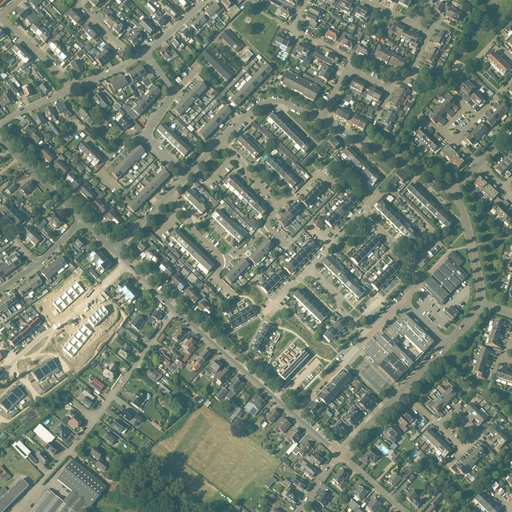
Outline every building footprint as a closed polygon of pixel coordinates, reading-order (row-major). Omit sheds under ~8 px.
[(39,5),(34,0),(30,4),(35,9),(34,10),(37,13),(40,10),(37,7),(39,5)] [(96,0),(92,5),(95,8),(96,7),(100,4),(102,5),(106,1),(104,0),(96,0)] [(173,0),(172,2),(176,6),(179,4),(184,9),(189,4),(187,1),(186,0),(173,0)] [(229,12),(227,14),(232,19),(240,12),(228,0),(225,0),(221,4),(229,12)] [(329,0),(329,1),(334,4),(332,7),(335,9),(337,4),(338,3),(338,2),(335,1),(335,0),(329,0)] [(337,4),(335,9),(338,10),(339,9),(343,11),(349,1),(346,0),(343,0),(344,0),(341,6),(338,4),(337,4)] [(410,0),(406,0),(404,6),(408,9),(411,4),(414,5),(416,0),(412,0),(412,1),(410,0)] [(349,1),(343,11),(347,14),(347,15),(350,16),(352,11),(350,9),(353,4),(349,1)] [(442,2),(441,5),(438,3),(434,11),(440,14),(442,10),(445,11),(448,5),(442,2)] [(165,23),(161,18),(160,17),(162,15),(150,3),(147,6),(156,15),(155,17),(153,20),(156,23),(160,27),(165,23)] [(214,4),(210,9),(215,14),(218,11),(221,13),(224,11),(219,6),(217,7),(214,4)] [(283,5),(280,11),(282,12),(280,14),(288,18),(291,13),(291,12),(287,10),(288,8),(283,5)] [(451,6),(448,5),(445,11),(448,13),(445,17),(451,20),(455,12),(450,10),(451,6)] [(170,6),(165,11),(173,20),(178,14),(170,6)] [(355,9),(351,17),(354,18),(356,14),(360,17),(364,9),(360,7),(357,11),(355,9)] [(215,14),(210,9),(205,13),(207,16),(205,18),(210,23),(213,21),(211,18),(215,14)] [(308,14),(317,18),(319,16),(321,17),(324,12),(318,9),(317,12),(311,9),(308,14)] [(360,17),(359,19),(363,21),(362,23),(365,24),(368,19),(365,17),(368,12),(364,9),(360,17)] [(77,11),(76,12),(74,10),(73,12),(71,10),(64,16),(67,18),(68,17),(73,21),(79,14),(77,11)] [(23,11),(17,16),(22,21),(25,19),(29,23),(28,24),(30,26),(31,25),(32,24),(34,22),(29,17),(27,15),(23,11)] [(104,22),(107,25),(115,17),(113,15),(114,14),(110,11),(107,15),(109,17),(104,22)] [(461,15),(455,12),(451,20),(457,23),(457,22),(460,23),(463,17),(461,16),(461,15)] [(82,17),(79,14),(73,21),(77,25),(79,27),(84,22),(82,20),(83,19),(81,17),(82,17)] [(317,18),(308,14),(306,19),(311,22),(310,25),(315,28),(318,23),(316,22),(317,18)] [(115,17),(107,25),(111,29),(117,22),(119,21),(115,17)] [(145,17),(140,22),(142,24),(152,33),(155,30),(146,22),(148,20),(145,17)] [(205,18),(203,20),(201,17),(196,21),(201,27),(205,23),(209,28),(212,25),(210,23),(205,18)] [(33,27),(30,30),(35,34),(41,29),(40,29),(37,25),(39,23),(38,21),(40,19),(38,18),(36,20),(34,22),(32,24),(31,25),(33,27)] [(134,20),(131,22),(133,24),(134,26),(138,29),(140,27),(143,30),(149,37),(152,33),(142,24),(141,25),(139,23),(138,25),(134,20)] [(201,27),(196,21),(191,26),(194,29),(192,31),(197,36),(199,33),(197,31),(201,27)] [(117,22),(111,29),(111,28),(115,32),(121,25),(117,22)] [(93,28),(92,28),(90,26),(89,28),(87,25),(83,30),(85,32),(84,33),(89,37),(95,30),(93,28)] [(121,25),(115,32),(118,35),(123,30),(125,33),(129,28),(126,25),(123,27),(121,25)] [(395,36),(399,28),(394,25),(392,29),(390,28),(387,35),(391,37),(392,34),(395,36)] [(41,29),(35,34),(37,36),(36,37),(38,39),(39,38),(39,39),(45,33),(42,30),(44,28),(43,26),(40,29),(41,29)] [(328,32),(325,37),(330,40),(334,31),(334,30),(334,29),(334,28),(333,28),(332,27),(331,28),(330,29),(329,29),(327,28),(325,30),(328,32)] [(399,28),(395,36),(398,37),(396,40),(399,41),(400,39),(404,31),(404,30),(399,28)] [(134,34),(132,37),(139,44),(143,40),(140,37),(138,35),(140,33),(137,30),(136,29),(132,32),(134,34)] [(98,33),(95,30),(89,37),(93,41),(93,40),(95,43),(100,38),(98,36),(99,35),(97,33),(98,33)] [(186,30),(184,32),(183,32),(181,33),(181,34),(181,35),(184,39),(183,40),(186,44),(193,38),(191,36),(191,35),(186,30)] [(225,43),(232,36),(227,31),(220,38),(225,43)] [(334,31),(330,40),(335,42),(338,37),(340,38),(342,36),(342,35),(340,33),(339,34),(334,31)] [(404,31),(400,39),(404,41),(408,34),(404,31)] [(45,33),(39,39),(45,44),(47,41),(49,43),(57,34),(54,32),(49,37),(45,33)] [(450,37),(451,35),(446,32),(444,34),(440,32),(438,36),(436,35),(435,37),(446,43),(449,37),(450,37)] [(274,39),(271,44),(274,45),(275,43),(281,46),(286,37),(280,34),(277,40),(274,39)] [(413,36),(408,34),(404,41),(409,44),(409,43),(413,36)] [(50,44),(52,45),(49,48),(54,53),(59,48),(57,45),(59,42),(58,41),(61,38),(58,35),(50,44)] [(413,36),(409,43),(412,44),(411,47),(416,49),(419,43),(417,42),(419,38),(413,35),(413,36)] [(197,36),(193,39),(201,47),(201,46),(204,49),(206,47),(207,45),(208,45),(209,44),(207,42),(206,42),(204,44),(197,36)] [(237,41),(232,36),(225,43),(231,48),(237,41)] [(342,36),(340,38),(343,40),(341,45),(346,48),(350,40),(345,37),(342,36)] [(127,37),(124,41),(127,44),(130,42),(132,44),(135,48),(139,44),(132,37),(129,39),(127,37)] [(281,46),(280,49),(288,54),(291,47),(288,46),(291,40),(286,37),(281,46)] [(436,40),(434,44),(438,46),(437,49),(441,51),(443,49),(445,50),(447,46),(445,45),(446,43),(435,37),(434,39),(436,40)] [(182,40),(178,43),(176,40),(171,44),(175,49),(178,48),(180,51),(187,45),(182,40)] [(350,40),(346,48),(351,50),(353,46),(356,47),(358,44),(355,42),(350,40)] [(242,46),(237,41),(231,48),(236,53),(242,46)] [(84,47),(78,42),(75,45),(81,50),(84,47)] [(358,48),(356,53),(361,56),(365,48),(360,45),(358,44),(356,47),(358,48)] [(17,45),(15,48),(13,46),(8,51),(12,55),(14,53),(16,55),(22,50),(17,45)] [(103,50),(97,56),(104,64),(111,58),(108,55),(112,51),(106,45),(102,49),(103,50)] [(294,49),(291,55),(294,57),(296,53),(301,56),(305,48),(300,45),(299,46),(297,51),(294,49)] [(379,54),(376,59),(382,61),(386,53),(383,52),(384,49),(385,48),(386,47),(382,45),(381,46),(377,53),(378,53),(379,54)] [(365,48),(361,56),(366,58),(369,53),(371,55),(372,55),(373,52),(375,48),(373,48),(371,47),(370,48),(366,46),(365,48)] [(64,52),(59,48),(54,53),(59,58),(64,52)] [(165,48),(159,53),(163,57),(166,61),(170,58),(172,57),(168,52),(165,48)] [(301,56),(298,60),(303,63),(300,67),(305,70),(312,59),(307,56),(310,50),(305,48),(301,56)] [(428,52),(427,54),(437,60),(440,53),(441,54),(442,52),(441,51),(437,49),(435,51),(431,49),(429,53),(428,52)] [(22,50),(16,55),(21,60),(26,54),(22,50)] [(207,62),(213,55),(208,50),(201,57),(207,62)] [(248,51),(241,58),(246,63),(253,56),(248,51)] [(67,56),(64,52),(59,58),(63,62),(66,59),(68,61),(73,56),(70,53),(67,56)] [(329,54),(327,59),(315,52),(313,57),(325,63),(327,60),(336,65),(339,59),(329,54)] [(386,53),(382,61),(387,64),(387,63),(391,55),(392,53),(390,52),(388,55),(386,53)] [(495,53),(492,56),(489,54),(485,58),(488,60),(492,63),(499,57),(495,53)] [(21,60),(25,64),(20,69),(23,72),(33,61),(26,54),(21,60)] [(91,54),(89,57),(93,62),(95,60),(101,67),(104,64),(97,56),(96,55),(95,55),(96,56),(94,57),(91,54)] [(427,57),(425,61),(429,63),(428,66),(433,69),(435,66),(434,65),(437,60),(427,54),(426,56),(427,57)] [(213,55),(207,62),(212,67),(218,60),(213,55)] [(391,55),(387,63),(392,65),(396,57),(391,55)] [(396,57),(392,65),(396,67),(400,61),(400,60),(396,57)] [(499,57),(492,63),(497,67),(503,61),(499,57)] [(396,67),(396,69),(401,72),(403,67),(406,68),(409,62),(404,59),(402,62),(400,61),(396,67)] [(223,66),(218,60),(212,67),(217,72),(223,66)] [(71,65),(76,75),(82,72),(80,67),(82,66),(79,61),(71,65)] [(507,65),(503,61),(497,67),(501,71),(507,65)] [(321,67),(319,71),(321,73),(329,77),(332,72),(328,70),(327,69),(328,67),(322,64),(321,66),(321,67)] [(507,65),(501,71),(505,75),(504,76),(506,78),(511,74),(508,72),(511,69),(507,65)] [(223,66),(217,72),(222,77),(229,71),(223,66)] [(265,66),(261,70),(267,76),(272,72),(265,66)] [(141,67),(134,71),(139,79),(145,75),(141,67)] [(261,70),(257,75),(263,81),(267,76),(261,70)] [(128,75),(130,78),(127,80),(131,86),(132,86),(131,86),(137,82),(136,80),(139,79),(134,71),(128,75)] [(234,76),(229,71),(222,77),(227,82),(234,76)] [(315,76),(314,79),(320,82),(321,79),(323,80),(327,82),(329,77),(321,73),(318,71),(315,76)] [(40,72),(36,75),(40,81),(44,77),(40,72)] [(284,75),(280,84),(283,85),(282,86),(287,89),(292,92),(293,91),(303,96),(303,97),(308,100),(313,103),(315,100),(317,96),(318,93),(319,93),(320,91),(321,91),(323,87),(315,83),(313,86),(286,72),(284,75)] [(257,75),(252,79),(259,85),(263,81),(257,75)] [(474,75),(470,80),(477,87),(482,83),(474,75)] [(123,78),(116,81),(121,89),(125,87),(126,89),(131,86),(127,80),(125,81),(123,78)] [(160,93),(154,88),(152,86),(152,84),(148,78),(142,82),(146,88),(148,90),(148,91),(150,93),(156,98),(160,93)] [(252,79),(248,84),(254,90),(259,85),(252,79)] [(20,92),(13,84),(11,81),(9,83),(7,80),(5,82),(9,87),(15,95),(20,92)] [(350,89),(349,90),(352,91),(352,90),(355,91),(360,83),(354,80),(351,86),(350,88),(350,89)] [(110,85),(112,88),(109,90),(113,96),(115,94),(114,92),(121,89),(116,81),(110,85)] [(459,88),(455,92),(457,94),(461,90),(464,93),(473,85),(469,81),(466,83),(461,89),(459,88)] [(200,83),(196,88),(202,94),(206,89),(200,83)] [(360,83),(355,91),(361,94),(360,96),(363,97),(366,91),(364,90),(365,86),(360,83)] [(45,84),(39,88),(45,95),(50,90),(45,84)] [(254,90),(248,84),(243,88),(250,94),(254,90)] [(26,86),(27,89),(23,91),(26,98),(32,95),(31,92),(32,92),(29,85),(26,86)] [(467,96),(464,100),(466,102),(473,95),(471,93),(474,91),(476,88),(473,85),(464,93),(467,96)] [(202,94),(196,88),(191,92),(199,100),(198,98),(202,94)] [(243,88),(239,93),(245,99),(250,94),(243,88)] [(398,91),(396,95),(405,100),(409,101),(411,97),(407,96),(408,94),(409,95),(411,92),(405,89),(404,91),(398,88),(397,91),(398,91)] [(366,91),(363,97),(366,99),(367,97),(372,100),(376,92),(371,89),(369,93),(366,91)] [(6,96),(0,99),(0,103),(0,104),(2,103),(4,107),(12,103),(10,100),(13,98),(9,91),(5,94),(6,96)] [(208,100),(211,102),(218,95),(214,91),(211,94),(213,96),(208,100)] [(473,95),(466,102),(468,104),(472,100),(475,103),(482,96),(483,95),(483,94),(480,91),(477,94),(477,93),(474,96),(473,95)] [(191,92),(187,97),(193,103),(195,105),(199,100),(191,92)] [(376,92),(372,100),(377,102),(376,104),(376,105),(379,106),(382,101),(380,99),(382,95),(376,92)] [(150,93),(146,97),(152,103),(156,98),(150,93)] [(245,99),(239,93),(235,97),(241,104),(245,99)] [(106,98),(104,100),(99,94),(93,99),(96,102),(95,103),(98,106),(99,105),(104,110),(111,104),(106,98)] [(393,98),(392,100),(402,106),(405,100),(396,95),(395,99),(393,98)] [(478,106),(474,110),(477,112),(477,113),(477,112),(481,108),(480,108),(479,107),(485,101),(486,100),(482,96),(475,103),(478,106)] [(146,97),(142,102),(141,102),(147,108),(152,103),(146,97)] [(193,103),(187,97),(182,101),(189,108),(193,103)] [(241,104),(235,97),(230,102),(236,108),(241,104)] [(446,102),(452,107),(457,112),(459,110),(454,105),(456,103),(450,97),(446,102)] [(141,102),(142,102),(140,100),(136,105),(137,106),(137,107),(143,112),(147,108),(141,102)] [(392,103),(390,107),(395,109),(394,112),(398,114),(399,111),(402,106),(392,100),(391,102),(392,103)] [(182,101),(178,106),(184,112),(189,108),(182,101)] [(446,102),(442,106),(453,116),(455,114),(450,109),(452,107),(446,102)] [(116,112),(121,108),(121,107),(122,105),(120,103),(118,104),(117,103),(112,108),(116,112)] [(503,105),(504,105),(501,108),(496,103),(494,105),(505,115),(509,111),(509,110),(511,108),(505,103),(503,105)] [(66,115),(64,111),(65,111),(62,104),(55,107),(59,114),(61,113),(63,117),(66,115)] [(345,112),(339,109),(340,107),(338,105),(335,112),(337,113),(335,117),(341,120),(345,112)] [(505,115),(494,105),(492,107),(497,112),(495,114),(501,120),(505,115)] [(137,107),(133,111),(128,106),(125,109),(123,106),(122,108),(134,121),(137,119),(139,117),(143,112),(137,107)] [(184,112),(178,106),(173,111),(180,117),(184,112)] [(442,106),(438,110),(444,116),(446,113),(451,118),(453,116),(442,106)] [(225,107),(220,112),(227,118),(231,113),(225,107)] [(126,114),(121,108),(118,111),(123,117),(126,114)] [(54,115),(50,109),(45,111),(48,118),(52,117),(55,122),(57,121),(54,115)] [(95,122),(89,116),(90,115),(84,109),(79,114),(81,117),(81,118),(84,121),(85,120),(90,126),(95,122)] [(438,110),(434,115),(444,125),(446,123),(441,118),(444,116),(438,110)] [(345,112),(341,120),(346,123),(348,119),(351,120),(354,114),(355,112),(352,111),(350,115),(345,112)] [(488,111),(486,113),(497,124),(501,120),(495,114),(493,116),(488,111)] [(227,118),(220,112),(216,116),(222,123),(227,118)] [(385,115),(383,117),(394,122),(397,117),(400,118),(402,116),(398,114),(394,112),(392,114),(388,112),(386,116),(385,115)] [(497,124),(486,113),(484,115),(489,120),(487,123),(493,128),(497,124)] [(38,114),(33,117),(38,126),(45,123),(44,120),(42,121),(38,114)] [(112,121),(105,114),(99,119),(106,127),(112,121)] [(273,124),(279,118),(274,114),(269,119),(273,124)] [(354,114),(351,120),(354,122),(352,125),(357,128),(361,121),(356,118),(357,115),(354,114)] [(444,125),(434,115),(429,119),(435,125),(437,122),(442,127),(444,125)] [(222,123),(216,116),(212,121),(218,127),(222,123)] [(126,130),(131,125),(124,117),(118,123),(126,130)] [(384,120),(382,124),(386,126),(385,129),(384,130),(389,133),(390,131),(392,129),(391,128),(394,122),(383,117),(382,119),(384,120)] [(279,118),(273,124),(278,128),(283,122),(279,118)] [(361,121),(357,128),(363,131),(367,124),(370,125),(371,122),(366,119),(364,122),(361,121)] [(179,127),(181,125),(176,120),(173,124),(177,129),(179,127)] [(218,127),(212,121),(207,126),(213,132),(218,127)] [(59,133),(51,122),(48,124),(56,135),(59,133)] [(194,122),(187,128),(189,131),(192,128),(196,124),(194,122)] [(283,122),(278,128),(282,132),(288,127),(283,122)] [(482,125),(480,127),(476,124),(474,125),(484,135),(488,131),(485,128),(487,126),(483,122),(481,124),(482,125)] [(162,136),(168,129),(163,125),(157,131),(162,136)] [(484,135),(474,125),(473,127),(476,131),(474,133),(481,139),(484,135)] [(30,126),(24,132),(36,145),(43,138),(30,126)] [(207,126),(203,130),(209,136),(213,132),(207,126)] [(292,131),(288,127),(282,132),(287,137),(292,131)] [(422,131),(417,137),(421,141),(432,130),(430,128),(425,133),(422,131)] [(172,134),(168,129),(162,136),(166,140),(172,134)] [(209,136),(203,130),(198,135),(205,141),(209,136)] [(432,130),(421,141),(426,145),(431,139),(429,137),(434,132),(432,130)] [(297,135),(292,131),(287,137),(291,141),(297,135)] [(469,131),(467,133),(477,143),(481,139),(474,133),(472,135),(469,131)] [(469,138),(467,141),(466,139),(463,142),(468,146),(470,144),(473,147),(477,143),(467,133),(465,135),(469,138)] [(177,138),(172,134),(166,140),(171,145),(177,138)] [(244,135),(242,137),(237,142),(241,147),(247,141),(249,139),(244,135)] [(301,140),(297,135),(291,141),(296,145),(301,140)] [(426,145),(423,147),(426,150),(428,151),(430,149),(440,138),(438,136),(434,141),(431,139),(426,145)] [(276,145),(268,137),(266,139),(269,141),(269,142),(274,147),(276,145)] [(181,143),(177,138),(171,145),(175,149),(181,143)] [(440,138),(430,149),(434,153),(436,155),(440,151),(437,149),(440,147),(438,145),(442,140),(440,138)] [(332,139),(317,154),(323,160),(327,156),(325,154),(331,147),(335,151),(339,146),(332,139)] [(301,140),(296,145),(300,150),(306,144),(301,140)] [(251,145),(247,141),(241,147),(246,151),(251,145)] [(186,147),(181,143),(175,149),(180,153),(186,147)] [(41,151),(42,152),(40,155),(44,160),(50,155),(47,152),(51,148),(47,144),(41,151)] [(83,154),(88,148),(83,144),(78,149),(83,154)] [(306,144),(300,150),(305,154),(310,148),(306,144)] [(251,145),(246,151),(250,155),(256,150),(251,145)] [(449,146),(445,150),(441,154),(459,170),(466,162),(463,160),(466,157),(464,155),(462,158),(455,151),(458,148),(456,147),(453,150),(449,146)] [(138,147),(134,151),(140,157),(144,153),(138,147)] [(186,147),(180,153),(184,158),(187,155),(189,157),(194,153),(191,150),(190,151),(186,147)] [(270,151),(262,160),(264,162),(271,154),(273,156),(275,154),(275,155),(278,153),(281,156),(283,154),(284,153),(280,148),(279,147),(275,151),(274,150),(272,153),(270,151)] [(88,148),(83,154),(87,158),(93,152),(88,148)] [(343,155),(341,156),(345,160),(347,159),(353,154),(348,149),(343,155)] [(260,154),(256,150),(250,155),(255,160),(260,154)] [(140,157),(134,151),(129,156),(136,162),(140,157)] [(93,152),(87,158),(92,162),(97,157),(93,152)] [(353,154),(347,159),(352,163),(357,158),(353,154)] [(53,158),(50,155),(44,160),(49,164),(52,161),(54,163),(59,158),(56,155),(53,158)] [(54,163),(56,165),(54,167),(58,172),(64,167),(61,164),(65,160),(61,156),(59,158),(54,163)] [(129,156),(125,160),(131,167),(136,162),(129,156)] [(341,166),(342,164),(340,161),(340,160),(339,159),(336,156),(334,158),(337,161),(336,161),(341,166)] [(97,157),(92,162),(96,167),(102,161),(97,157)] [(270,167),(275,162),(271,157),(266,163),(270,167)] [(357,158),(352,163),(356,168),(361,162),(357,158)] [(511,163),(507,158),(503,162),(510,170),(511,167),(511,163)] [(125,160),(120,165),(127,171),(131,167),(125,160)] [(280,166),(275,162),(270,167),(275,172),(280,166)] [(361,162),(356,168),(360,172),(366,167),(361,162)] [(510,170),(503,162),(499,166),(507,174),(510,170)] [(127,171),(120,165),(116,170),(122,176),(127,171)] [(280,166),(275,172),(279,176),(284,170),(280,166)] [(507,174),(499,166),(495,170),(503,178),(507,174)] [(67,170),(64,167),(58,172),(63,176),(66,174),(68,176),(73,170),(70,168),(67,170)] [(370,171),(366,167),(360,172),(365,176),(370,171)] [(68,176),(70,177),(66,181),(71,185),(76,180),(72,176),(75,173),(73,170),(68,176)] [(122,176),(116,170),(111,174),(118,180),(122,176)] [(289,175),(284,170),(279,176),(284,180),(289,175)] [(163,171),(158,175),(165,182),(169,177),(163,171)] [(375,175),(370,171),(365,176),(369,181),(375,175)] [(391,193),(391,192),(395,189),(393,187),(399,180),(403,183),(407,179),(399,171),(384,187),(390,192),(391,193)] [(150,176),(145,172),(141,176),(143,178),(146,180),(150,176)] [(165,182),(158,175),(154,180),(160,186),(165,182)] [(291,177),(289,175),(284,180),(288,185),(293,179),(295,177),(293,176),(291,177)] [(375,175),(369,181),(374,185),(379,180),(375,175)] [(231,177),(229,179),(227,178),(222,182),(226,186),(227,184),(230,187),(236,182),(231,177)] [(296,177),(293,179),(288,185),(293,189),(294,187),(297,190),(303,184),(300,181),(296,177)] [(482,178),(478,182),(474,186),(491,203),(499,195),(495,190),(498,187),(496,185),(493,189),(486,182),(489,179),(487,177),(484,180),(482,178)] [(76,180),(71,185),(76,190),(79,187),(81,189),(86,183),(83,181),(80,184),(76,180)] [(154,180),(150,185),(156,191),(160,186),(154,180)] [(202,188),(200,186),(195,182),(193,184),(199,190),(202,188)] [(240,186),(236,182),(230,187),(235,191),(240,186)] [(21,190),(26,196),(34,189),(29,183),(21,190)] [(81,189),(83,190),(80,193),(85,198),(90,192),(86,189),(89,186),(86,183),(81,189)] [(318,185),(313,190),(319,196),(324,190),(323,189),(325,187),(321,183),(319,185),(318,185)] [(13,184),(6,190),(11,195),(17,189),(13,184)] [(150,185),(145,189),(151,195),(156,191),(150,185)] [(413,196),(418,191),(412,185),(407,191),(413,196)] [(219,189),(217,187),(216,186),(213,189),(214,191),(221,197),(222,195),(218,191),(219,189)] [(244,190),(240,186),(235,191),(239,196),(244,190)] [(151,195),(145,189),(141,194),(147,200),(151,195)] [(90,192),(85,198),(90,202),(92,199),(94,201),(101,194),(97,190),(93,195),(90,192)] [(249,194),(244,190),(239,196),(244,200),(249,194)] [(313,190),(309,195),(314,200),(319,196),(313,190)] [(188,202),(194,196),(189,191),(183,198),(188,202)] [(405,202),(407,200),(402,196),(404,194),(401,191),(398,195),(400,197),(405,202)] [(422,195),(418,191),(413,196),(417,201),(422,195)] [(96,203),(92,206),(97,211),(102,206),(99,202),(102,199),(104,197),(102,195),(101,194),(94,201),(96,203)] [(116,204),(118,202),(109,194),(107,197),(116,204)] [(141,194),(136,198),(143,204),(147,200),(141,194)] [(253,199),(249,194),(244,200),(248,204),(253,199)] [(325,201),(326,203),(332,197),(330,195),(327,198),(326,196),(325,198),(322,194),(321,195),(325,200),(325,201)] [(309,195),(305,199),(310,205),(314,200),(309,195)] [(351,195),(347,200),(353,206),(356,203),(357,205),(359,203),(357,201),(351,195)] [(422,195),(417,201),(421,205),(427,199),(422,195)] [(199,200),(194,196),(188,202),(193,206),(199,200)] [(219,204),(215,201),(211,197),(208,199),(213,204),(211,206),(215,209),(219,204)] [(143,204),(136,198),(132,203),(138,209),(143,204)] [(253,199),(248,204),(253,209),(258,203),(253,199)] [(310,205),(305,199),(301,203),(307,208),(310,205)] [(427,199),(421,205),(426,209),(431,203),(427,199)] [(43,207),(40,210),(43,212),(45,214),(48,211),(50,213),(52,211),(50,208),(54,205),(49,200),(43,207)] [(199,200),(193,206),(197,211),(203,205),(199,200)] [(347,200),(342,204),(349,210),(351,208),(353,209),(355,207),(353,206),(347,200)] [(505,201),(500,206),(498,204),(492,210),(497,214),(507,203),(505,201)] [(4,209),(1,212),(5,216),(12,209),(8,206),(9,205),(7,203),(2,207),(4,209)] [(138,209),(132,203),(127,207),(134,214),(138,209)] [(253,209),(257,213),(262,207),(258,203),(253,209)] [(380,214),(386,207),(382,203),(376,209),(379,212),(377,214),(379,215),(380,214)] [(435,208),(431,203),(426,209),(430,213),(435,208)] [(509,205),(507,203),(497,214),(501,218),(506,212),(504,210),(509,205)] [(296,204),(291,209),(297,214),(301,210),(296,204)] [(342,204),(338,209),(344,215),(347,212),(349,214),(350,212),(349,210),(342,204)] [(208,209),(203,205),(197,211),(202,215),(208,209)] [(106,209),(102,206),(97,211),(102,215),(105,212),(107,214),(112,209),(109,206),(106,209)] [(257,213),(255,215),(257,217),(259,215),(262,217),(267,212),(262,207),(257,213)] [(391,212),(386,207),(380,214),(383,217),(382,218),(383,220),(385,218),(391,212)] [(440,212),(435,208),(430,213),(434,217),(440,212)] [(12,209),(5,216),(9,220),(16,213),(12,209)] [(107,214),(109,216),(106,218),(111,223),(116,218),(113,214),(115,212),(112,209),(107,214)] [(297,214),(291,209),(287,214),(292,219),(297,214)] [(338,209),(333,213),(340,220),(343,217),(344,218),(346,217),(344,215),(338,209)] [(511,209),(508,214),(506,212),(501,218),(505,222),(511,214),(511,209)] [(216,222),(223,216),(218,211),(212,218),(216,222)] [(396,216),(391,212),(385,218),(388,221),(386,223),(388,224),(389,223),(396,216)] [(444,216),(440,212),(434,217),(438,221),(444,216)] [(19,217),(16,213),(9,220),(13,224),(19,217)] [(340,220),(333,213),(329,218),(336,224),(338,221),(340,223),(342,221),(340,220)] [(287,214),(283,218),(288,224),(292,219),(287,214)] [(51,220),(49,222),(52,225),(54,223),(58,228),(63,223),(56,216),(51,220)] [(119,220),(116,218),(111,223),(116,228),(119,225),(121,227),(127,220),(123,216),(119,220)] [(223,216),(216,222),(221,226),(227,220),(223,216)] [(400,221),(396,216),(389,223),(392,225),(391,227),(392,229),(394,227),(400,221)] [(444,216),(438,221),(443,226),(448,220),(444,216)] [(19,217),(13,224),(16,228),(20,224),(22,227),(26,222),(24,220),(23,221),(19,217)] [(288,224),(283,218),(278,223),(284,228),(288,224)] [(336,224),(329,218),(324,223),(331,229),(334,226),(335,227),(337,226),(336,224)] [(256,223),(251,219),(247,223),(256,231),(259,227),(255,224),(256,223)] [(232,224),(227,220),(221,226),(225,231),(232,224)] [(448,220),(443,226),(447,230),(452,224),(448,220)] [(405,225),(400,221),(394,227),(397,230),(395,231),(397,233),(398,232),(398,231),(405,225)] [(212,227),(228,241),(231,239),(215,224),(212,227)] [(232,224),(225,231),(230,235),(236,229),(232,224)] [(409,229),(405,225),(398,231),(398,232),(401,234),(400,236),(401,237),(403,236),(409,229)] [(248,226),(246,228),(250,232),(249,234),(251,236),(255,232),(251,228),(248,226)] [(26,238),(32,232),(28,227),(22,233),(26,238)] [(241,233),(236,229),(230,235),(235,240),(241,233)] [(409,229),(403,236),(406,239),(404,240),(406,242),(407,240),(414,234),(409,229)] [(442,234),(438,230),(436,232),(440,236),(440,237),(442,239),(445,236),(443,233),(442,234)] [(26,238),(26,239),(28,241),(29,241),(30,242),(31,242),(37,236),(32,232),(26,238)] [(178,232),(177,233),(175,232),(171,236),(172,237),(171,238),(176,243),(182,236),(178,232)] [(241,233),(235,240),(239,244),(245,238),(241,233)] [(414,234),(407,240),(410,243),(409,245),(411,246),(418,238),(414,234)] [(37,236),(31,242),(35,247),(38,243),(40,245),(45,241),(41,237),(39,239),(37,236)] [(182,236),(176,243),(181,247),(187,241),(182,236)] [(373,237),(369,242),(375,248),(380,243),(373,237)] [(75,244),(80,249),(85,243),(83,241),(83,242),(80,239),(75,244)] [(313,240),(310,242),(306,246),(314,254),(312,253),(315,250),(316,251),(318,250),(313,245),(315,243),(313,240)] [(169,250),(171,248),(168,245),(169,244),(166,241),(163,244),(169,250)] [(187,241),(181,247),(185,252),(191,245),(187,241)] [(262,245),(268,251),(273,247),(266,241),(262,245)] [(149,242),(145,245),(143,243),(137,248),(142,253),(144,251),(146,253),(153,245),(149,242)] [(375,248),(369,242),(364,246),(371,252),(375,248)] [(146,253),(148,254),(145,257),(150,262),(155,257),(152,254),(157,249),(153,245),(146,253)] [(196,250),(191,245),(185,252),(190,256),(196,250)] [(268,251),(262,245),(258,250),(264,256),(268,251)] [(306,246),(301,251),(308,257),(310,254),(312,256),(314,254),(306,246)] [(364,246),(360,251),(366,257),(371,252),(364,246)] [(97,250),(95,252),(93,250),(88,255),(90,257),(92,259),(89,262),(91,263),(101,254),(97,250)] [(201,254),(196,250),(190,256),(194,261),(201,254)] [(258,250),(254,254),(260,260),(264,256),(258,250)] [(308,257),(301,251),(297,256),(305,263),(303,262),(306,259),(308,260),(309,259),(308,257)] [(366,257),(360,251),(355,255),(362,262),(366,257)] [(422,286),(441,304),(467,277),(456,267),(463,261),(452,252),(446,258),(449,260),(422,286)] [(81,253),(73,260),(78,264),(85,257),(81,253)] [(16,258),(11,262),(15,269),(21,265),(18,262),(21,260),(17,254),(14,256),(16,258)] [(103,258),(101,254),(91,263),(92,265),(95,262),(96,264),(103,258)] [(158,259),(155,257),(150,262),(155,267),(157,264),(159,266),(166,258),(162,254),(158,259)] [(205,258),(201,254),(194,261),(199,265),(205,258)] [(260,260),(254,254),(249,259),(255,265),(260,260)] [(362,262),(355,255),(351,260),(357,266),(362,262)] [(297,256),(292,260),(300,268),(299,266),(302,263),(303,265),(305,263),(297,256)] [(61,258),(56,262),(61,269),(64,271),(66,269),(63,267),(66,265),(70,262),(66,258),(63,261),(61,258)] [(103,258),(96,264),(99,267),(96,269),(97,271),(107,262),(103,258)] [(159,266),(161,267),(159,269),(164,274),(169,269),(165,265),(169,261),(166,258),(159,266)] [(205,258),(199,265),(204,269),(210,263),(205,258)] [(325,270),(333,263),(328,258),(322,265),(325,268),(324,269),(325,270)] [(8,264),(6,266),(10,272),(15,269),(11,262),(8,259),(6,261),(8,264)] [(238,265),(244,271),(249,266),(242,260),(238,265)] [(292,260),(288,265),(296,272),(295,271),(297,268),(299,269),(300,268),(292,260)] [(56,262),(51,266),(57,273),(61,269),(56,262)] [(110,265),(107,262),(97,271),(98,272),(101,269),(103,272),(110,265)] [(210,263),(204,269),(208,274),(214,267),(210,263)] [(333,263),(325,270),(325,271),(327,269),(329,272),(328,273),(330,275),(337,267),(333,263)] [(401,271),(400,269),(393,263),(389,268),(395,274),(398,271),(399,273),(401,271)] [(244,271),(238,265),(233,270),(240,276),(244,271)] [(296,272),(288,265),(284,269),(290,275),(293,273),(294,274),(296,272)] [(10,272),(6,266),(0,269),(5,276),(10,272)] [(51,266),(47,271),(52,277),(57,273),(51,266)] [(172,271),(169,269),(164,274),(169,279),(171,277),(172,278),(179,271),(176,267),(172,271)] [(342,271),(337,267),(330,275),(331,274),(334,276),(333,278),(334,279),(342,271)] [(389,268),(384,272),(392,280),(391,278),(393,276),(395,277),(397,275),(395,274),(389,268)] [(233,270),(229,274),(235,280),(240,276),(233,270)] [(278,270),(274,275),(282,283),(280,281),(283,278),(285,280),(286,278),(278,270)] [(52,277),(47,271),(42,275),(47,281),(45,283),(48,286),(52,283),(49,279),(52,277)] [(172,278),(174,280),(172,283),(176,288),(181,282),(178,279),(180,276),(178,274),(180,273),(179,272),(180,271),(179,271),(172,278)] [(346,276),(342,271),(334,279),(334,280),(336,278),(338,281),(337,282),(339,284),(346,276)] [(392,280),(384,272),(380,277),(388,285),(388,284),(386,283),(389,280),(391,282),(392,280)] [(235,280),(229,274),(224,279),(231,285),(235,280)] [(282,283),(274,275),(269,280),(277,287),(276,286),(279,283),(280,284),(282,283)] [(351,280),(346,276),(339,284),(340,282),(343,285),(342,287),(343,288),(351,280)] [(388,285),(380,277),(375,281),(383,289),(384,289),(382,287),(385,285),(386,286),(388,285)] [(43,281),(41,283),(37,278),(32,281),(37,288),(42,284),(42,285),(44,283),(43,281)] [(125,280),(119,285),(117,287),(120,289),(117,292),(118,294),(128,284),(125,280)] [(181,282),(176,288),(181,292),(184,290),(186,291),(191,286),(188,284),(185,286),(184,285),(186,283),(186,282),(184,280),(181,282)] [(277,287),(269,280),(265,284),(273,292),(272,290),(274,287),(276,289),(277,287)] [(356,285),(351,280),(343,288),(345,287),(348,290),(346,291),(348,293),(356,285)] [(37,288),(32,281),(28,285),(32,291),(37,288)] [(383,289),(375,281),(371,286),(377,292),(380,289),(382,291),(383,289)] [(72,288),(71,289),(78,298),(84,293),(76,284),(72,288)] [(132,288),(128,284),(118,294),(119,295),(122,292),(124,295),(132,288)] [(273,292),(265,284),(260,289),(267,295),(270,292),(271,293),(273,292)] [(28,285),(23,288),(27,295),(32,291),(28,285)] [(360,289),(356,285),(348,293),(349,291),(352,294),(351,295),(352,297),(354,296),(360,289)] [(186,291),(187,293),(185,295),(190,300),(195,294),(192,291),(193,289),(191,286),(186,291)] [(27,295),(23,288),(18,292),(22,298),(27,295)] [(132,288),(124,295),(126,297),(123,300),(125,301),(135,292),(132,288)] [(71,289),(65,295),(72,303),(78,298),(71,289)] [(365,294),(360,289),(354,296),(357,298),(355,300),(357,302),(365,294)] [(298,302),(304,295),(300,291),(293,298),(296,300),(295,302),(297,303),(298,302)] [(125,301),(123,303),(124,305),(126,302),(126,303),(129,300),(131,303),(139,296),(135,292),(125,301)] [(195,294),(190,300),(195,304),(197,302),(199,304),(204,299),(205,297),(201,293),(198,297),(195,294)] [(60,299),(59,300),(67,308),(72,303),(65,295),(60,299)] [(304,295),(298,302),(301,305),(300,306),(301,307),(302,306),(309,300),(304,295)] [(12,296),(8,299),(12,306),(17,302),(12,296)] [(12,306),(8,299),(3,303),(7,309),(12,306)] [(199,304),(201,306),(198,309),(202,313),(208,308),(205,305),(208,303),(207,302),(204,299),(199,304)] [(59,300),(53,305),(61,314),(67,308),(59,300)] [(313,304),(309,300),(302,306),(305,309),(304,310),(306,312),(307,311),(313,304)] [(313,304),(307,311),(310,314),(309,315),(310,316),(312,315),(318,309),(313,304)] [(249,305),(243,308),(249,317),(255,314),(249,305)] [(446,316),(452,321),(459,314),(451,307),(448,311),(449,313),(446,316)] [(212,312),(208,308),(202,313),(207,318),(210,315),(212,317),(217,312),(214,309),(212,312)] [(243,308),(238,312),(243,321),(249,317),(243,308)] [(101,309),(98,312),(104,319),(107,315),(101,309)] [(322,313),(318,309),(312,315),(314,318),(313,319),(315,321),(316,320),(322,313)] [(98,312),(94,315),(100,322),(104,319),(98,312)] [(155,312),(152,317),(151,316),(147,322),(151,325),(155,320),(158,321),(161,316),(155,312)] [(238,312),(232,315),(237,324),(243,321),(238,312)] [(322,313),(316,320),(319,322),(318,324),(319,325),(320,324),(321,324),(327,318),(322,313)] [(94,315),(90,319),(97,325),(100,322),(94,315)] [(111,324),(116,321),(112,315),(107,318),(111,324)] [(226,319),(231,328),(237,324),(232,315),(226,319)] [(390,329),(387,332),(388,332),(383,336),(385,338),(382,340),(381,339),(365,355),(369,359),(369,360),(373,363),(374,362),(379,367),(379,368),(380,369),(395,384),(408,371),(434,344),(425,336),(424,336),(421,333),(421,332),(419,330),(419,331),(416,328),(416,327),(413,325),(412,324),(412,323),(411,322),(409,320),(404,315),(400,319),(398,321),(395,324),(393,326),(393,327),(390,330),(390,329)] [(130,325),(138,331),(145,322),(137,316),(130,325)] [(36,317),(33,320),(31,318),(29,319),(37,328),(40,325),(41,323),(36,317)] [(30,323),(27,326),(27,327),(27,326),(32,332),(32,331),(37,328),(29,319),(28,320),(30,323)] [(90,319),(87,322),(93,329),(97,325),(90,319)] [(349,327),(347,326),(341,319),(336,324),(343,330),(346,327),(347,329),(349,327)] [(495,321),(493,327),(501,330),(502,327),(506,328),(507,325),(495,321)] [(343,330),(336,324),(332,328),(338,335),(341,332),(343,333),(344,332),(343,330)] [(27,327),(24,329),(22,327),(21,328),(28,336),(33,332),(32,331),(32,332),(27,326),(27,327)] [(83,326),(78,332),(87,339),(92,333),(83,326)] [(276,331),(267,326),(264,332),(273,337),(276,331)] [(501,330),(493,327),(491,333),(504,337),(504,335),(500,333),(501,330)] [(22,332),(19,334),(18,335),(23,340),(24,340),(28,336),(21,328),(19,329),(22,332)] [(332,328),(327,333),(334,339),(337,336),(338,338),(340,336),(338,335),(332,328)] [(128,329),(125,332),(137,341),(139,338),(128,329)] [(180,330),(172,338),(176,342),(178,344),(186,335),(180,330)] [(78,332),(73,338),(82,345),(87,339),(78,332)] [(269,343),(273,337),(264,332),(260,338),(269,343)] [(334,339),(327,333),(323,337),(329,344),(332,341),(334,342),(335,341),(334,339)] [(491,333),(489,339),(498,342),(499,338),(503,339),(504,337),(491,333)] [(13,334),(11,335),(19,344),(23,340),(18,335),(19,334),(18,334),(15,336),(13,334)] [(162,334),(158,341),(162,343),(166,337),(162,334)] [(10,337),(12,339),(9,342),(14,348),(15,347),(19,344),(11,335),(10,337)] [(73,338),(68,344),(77,351),(82,345),(73,338)] [(266,349),(269,343),(260,338),(257,344),(266,349)] [(186,340),(182,344),(184,346),(187,349),(185,351),(190,356),(196,349),(193,347),(196,344),(190,339),(188,342),(186,340)] [(498,342),(489,339),(487,345),(500,349),(501,346),(497,345),(498,342)] [(68,344),(63,350),(72,358),(77,351),(68,344)] [(128,353),(132,348),(126,344),(123,349),(122,349),(118,355),(126,360),(130,354),(128,353)] [(263,355),(266,349),(257,344),(254,350),(263,355)] [(178,349),(175,347),(173,345),(169,350),(173,354),(178,349)] [(481,349),(479,355),(487,358),(488,355),(493,356),(493,353),(481,349)] [(298,353),(306,361),(309,357),(301,350),(298,353)] [(199,358),(192,368),(196,372),(204,362),(204,363),(210,356),(205,352),(202,355),(201,354),(199,358)] [(295,356),(303,364),(306,361),(298,353),(295,356)] [(159,357),(159,358),(158,360),(165,365),(164,366),(163,368),(166,370),(167,368),(167,369),(172,363),(162,354),(162,355),(160,355),(159,357)] [(479,355),(477,361),(490,365),(490,363),(486,361),(487,358),(479,355)] [(292,359),(300,367),(303,364),(295,356),(292,359)] [(174,362),(178,365),(171,372),(174,375),(177,372),(183,365),(184,363),(178,358),(174,362)] [(289,362),(297,370),(300,367),(292,359),(289,362)] [(52,360),(45,365),(52,375),(59,370),(52,360)] [(477,361),(475,367),(484,370),(485,366),(489,368),(490,365),(477,361)] [(216,362),(211,367),(209,365),(205,371),(203,370),(200,374),(202,375),(205,371),(208,374),(213,369),(217,373),(222,367),(216,362)] [(286,365),(294,373),(297,370),(289,362),(286,365)] [(76,374),(84,367),(82,363),(75,369),(74,367),(72,369),(76,374)] [(103,375),(112,380),(116,374),(113,372),(114,370),(115,370),(117,367),(112,364),(108,369),(107,368),(103,375)] [(45,365),(39,369),(46,379),(52,375),(45,365)] [(284,368),(291,376),(294,373),(286,365),(284,368)] [(484,370),(475,367),(473,373),(478,374),(477,378),(488,381),(490,377),(486,376),(487,374),(483,373),(484,370)] [(281,371),(288,379),(291,376),(284,368),(281,371)] [(501,381),(505,369),(503,368),(502,372),(498,371),(496,379),(501,381)] [(39,369),(32,373),(39,384),(46,379),(39,369)] [(505,369),(501,381),(507,383),(510,374),(506,373),(508,369),(505,369)] [(147,372),(147,373),(146,374),(151,378),(150,379),(156,383),(161,376),(155,371),(154,373),(150,370),(149,371),(148,371),(147,372)] [(219,372),(214,378),(220,383),(223,379),(225,380),(230,374),(225,370),(221,374),(219,372)] [(193,371),(186,378),(190,382),(197,375),(193,371)] [(277,375),(285,382),(288,379),(281,371),(277,375)] [(345,373),(341,377),(347,383),(351,379),(345,373)] [(338,379),(336,381),(343,387),(347,383),(341,377),(340,377),(339,379),(338,379)] [(230,391),(225,397),(230,401),(244,385),(237,379),(229,389),(230,391)] [(90,385),(99,392),(104,387),(95,380),(90,385)] [(343,387),(336,381),(334,383),(335,383),(332,385),(339,392),(343,387)] [(328,391),(334,398),(339,393),(332,387),(328,391)] [(455,396),(449,389),(447,387),(443,391),(445,393),(455,403),(457,401),(453,398),(455,396)] [(16,388),(11,393),(19,401),(24,396),(16,388)] [(92,395),(94,392),(88,388),(84,394),(88,397),(84,402),(91,408),(95,403),(93,401),(96,398),(92,395)] [(146,394),(145,395),(140,391),(136,396),(138,398),(133,404),(139,408),(146,399),(147,399),(149,399),(150,397),(150,395),(148,394),(146,394)] [(328,391),(324,395),(330,402),(334,398),(328,391)] [(223,398),(224,396),(220,392),(218,394),(214,398),(219,402),(223,398)] [(11,393),(5,399),(13,407),(19,401),(11,393)] [(245,393),(240,398),(244,402),(249,397),(245,393)] [(445,393),(442,397),(448,403),(450,401),(454,405),(455,403),(445,393)] [(192,400),(197,403),(201,399),(196,395),(192,400)] [(330,402),(324,395),(320,400),(326,406),(330,402)] [(256,396),(245,408),(255,416),(258,412),(258,411),(265,404),(256,396)] [(347,405),(354,399),(351,396),(345,403),(347,405)] [(365,398),(361,401),(369,409),(369,408),(370,409),(372,407),(372,406),(368,402),(370,400),(366,396),(364,398),(365,398)] [(442,397),(438,400),(448,410),(450,409),(446,405),(448,403),(442,397)] [(5,399),(0,404),(8,412),(13,407),(5,399)] [(438,400),(435,404),(441,410),(443,408),(447,412),(448,410),(438,400)] [(368,409),(361,401),(358,404),(357,403),(355,405),(359,409),(361,408),(365,412),(366,412),(368,410),(368,409)] [(435,404),(433,403),(430,406),(431,408),(441,418),(443,416),(439,412),(441,410),(435,404)] [(469,414),(475,407),(471,403),(461,414),(463,415),(466,412),(469,414)] [(318,415),(324,408),(320,404),(316,407),(313,404),(308,411),(308,412),(311,414),(315,417),(317,415),(318,415)] [(349,416),(356,423),(360,419),(359,418),(360,417),(356,413),(358,411),(353,407),(349,411),(352,413),(349,416)] [(475,407),(469,414),(471,416),(467,420),(469,421),(479,411),(475,407)] [(328,410),(325,413),(329,418),(333,415),(328,410)] [(77,429),(81,424),(78,422),(80,419),(71,411),(67,416),(72,420),(68,425),(74,430),(76,428),(77,429)] [(268,415),(265,419),(272,424),(279,416),(273,411),(268,416),(268,415)] [(479,411),(469,421),(471,423),(474,419),(476,421),(483,415),(479,411)] [(128,412),(123,417),(131,424),(135,418),(128,412)] [(403,418),(409,424),(412,421),(414,424),(418,420),(414,415),(412,418),(408,414),(403,418)] [(479,424),(475,427),(477,429),(487,419),(483,415),(476,421),(479,424)] [(356,423),(349,416),(347,418),(344,416),(340,420),(345,424),(347,422),(351,426),(352,426),(353,426),(356,423)] [(138,417),(136,421),(141,426),(144,423),(138,417)] [(262,418),(257,423),(258,424),(256,425),(259,428),(261,426),(262,427),(267,421),(262,418)] [(409,424),(403,418),(402,418),(398,422),(401,426),(399,429),(404,433),(408,429),(406,427),(409,424)] [(273,429),(277,433),(279,430),(283,434),(291,426),(282,419),(273,429)] [(62,441),(69,433),(64,429),(66,426),(59,421),(54,427),(57,430),(54,434),(62,441)] [(119,421),(115,427),(124,434),(128,428),(130,430),(132,427),(126,422),(124,424),(119,421)] [(157,425),(152,421),(151,423),(160,431),(162,429),(160,428),(162,426),(159,423),(157,425)] [(344,435),(346,433),(341,428),(343,426),(338,421),(335,424),(337,425),(333,429),(334,429),(334,430),(335,432),(336,431),(342,437),(344,435)] [(53,456),(58,451),(50,444),(55,439),(39,425),(33,432),(48,446),(45,450),(50,454),(50,453),(53,456)] [(490,435),(497,428),(493,425),(483,435),(485,436),(488,433),(490,435)] [(432,426),(429,430),(422,437),(426,440),(432,433),(431,432),(434,428),(432,426)] [(399,433),(393,427),(386,434),(390,437),(388,439),(393,444),(397,440),(395,437),(399,433)] [(497,428),(490,435),(493,437),(489,441),(491,442),(501,432),(497,428)] [(289,433),(284,438),(289,443),(291,441),(295,444),(301,436),(295,431),(291,435),(289,433)] [(110,445),(112,446),(116,440),(118,442),(121,439),(116,435),(114,438),(108,432),(103,439),(107,442),(106,443),(109,445),(110,445)] [(435,435),(432,433),(426,440),(430,444),(440,433),(438,432),(435,435)] [(505,436),(501,432),(491,442),(493,444),(496,440),(498,443),(505,436)] [(441,435),(440,433),(430,444),(433,447),(440,441),(438,439),(441,435)] [(500,445),(497,448),(499,450),(509,440),(505,436),(498,443),(500,445)] [(442,443),(440,441),(433,447),(437,451),(447,441),(445,439),(442,443)] [(449,442),(447,441),(437,451),(441,455),(447,448),(445,446),(449,442)] [(28,458),(31,454),(19,442),(16,444),(15,443),(12,446),(26,460),(28,458)] [(305,443),(299,450),(296,448),(292,453),(296,457),(299,454),(303,457),(311,448),(305,443)] [(480,450),(478,447),(475,444),(473,446),(476,449),(474,452),(480,458),(488,451),(483,447),(480,450)] [(447,448),(441,455),(444,458),(455,448),(453,446),(449,450),(447,448)] [(95,449),(91,454),(98,461),(103,455),(95,449)] [(365,457),(367,459),(364,462),(367,465),(370,462),(372,464),(379,456),(372,449),(365,457)] [(474,452),(472,453),(469,450),(467,451),(478,461),(480,458),(474,452)] [(478,461),(467,451),(466,453),(469,456),(467,458),(474,465),(478,461)] [(391,460),(395,464),(402,457),(397,453),(395,452),(391,456),(393,458),(391,460)] [(36,459),(31,454),(28,458),(35,465),(38,461),(43,467),(49,461),(42,454),(36,459)] [(309,456),(305,460),(312,466),(314,464),(318,467),(323,461),(314,454),(312,457),(309,456)] [(467,458),(465,460),(462,457),(460,459),(470,468),(474,465),(467,458)] [(470,468),(460,459),(459,460),(462,464),(460,466),(467,472),(470,468)] [(305,460),(303,463),(302,462),(300,464),(302,465),(301,465),(305,468),(302,472),(311,479),(316,473),(310,468),(312,466),(305,460)] [(72,492),(63,503),(47,491),(30,511),(86,511),(90,507),(91,508),(106,488),(73,461),(57,481),(72,492)] [(460,466),(458,468),(455,464),(450,469),(456,474),(459,471),(463,476),(467,472),(460,466)] [(399,474),(401,476),(403,477),(405,479),(411,473),(410,472),(407,470),(405,468),(399,474)] [(347,484),(343,481),(348,476),(341,470),(332,480),(338,485),(336,486),(342,491),(347,484)] [(403,482),(405,479),(401,476),(400,478),(394,473),(387,482),(393,487),(400,480),(403,482)] [(128,474),(125,479),(135,486),(138,482),(128,474)] [(268,489),(274,480),(269,477),(263,486),(268,489)] [(293,483),(287,478),(284,482),(290,487),(293,483)] [(307,485),(297,479),(293,485),(302,491),(307,485)] [(0,511),(4,511),(29,487),(21,480),(0,501),(0,511)] [(298,498),(293,495),(295,492),(288,488),(285,493),(288,494),(285,498),(288,500),(287,501),(291,503),(291,502),(294,504),(294,503),(295,504),(297,501),(296,501),(298,498)] [(354,496),(360,502),(367,494),(361,488),(354,496)] [(411,503),(416,498),(417,497),(411,491),(405,498),(411,503)] [(320,497),(327,502),(330,497),(323,492),(320,497)] [(486,492),(483,496),(480,494),(474,500),(478,504),(488,494),(486,492)] [(416,498),(411,503),(417,509),(425,501),(423,499),(424,498),(425,499),(426,498),(428,497),(425,493),(422,496),(419,499),(420,501),(416,498)] [(430,504),(434,508),(443,497),(439,494),(430,504)] [(489,495),(488,494),(478,504),(482,507),(488,501),(486,499),(489,495)] [(267,502),(271,505),(276,498),(271,495),(267,502)] [(327,502),(320,497),(316,502),(324,507),(327,502)] [(355,511),(361,506),(353,499),(348,505),(352,508),(351,509),(354,511),(355,511)] [(374,499),(366,508),(370,511),(375,511),(381,505),(374,499)] [(490,503),(488,501),(482,507),(485,511),(495,501),(493,499),(490,503)] [(495,501),(485,511),(486,511),(491,511),(495,508),(493,506),(497,503),(495,501)]
